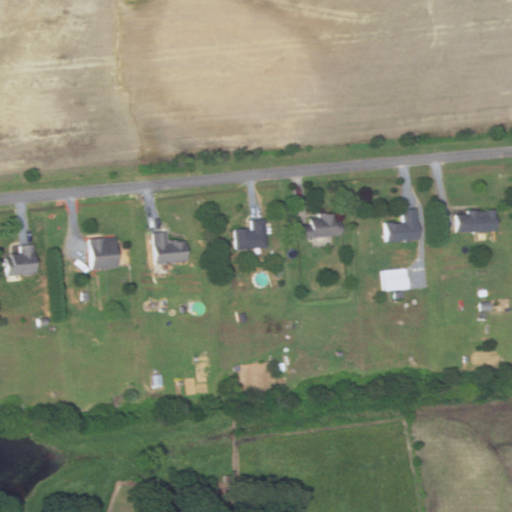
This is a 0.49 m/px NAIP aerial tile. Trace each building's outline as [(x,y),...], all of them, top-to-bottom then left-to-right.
[(383,240),(381,223),(399,222),(398,209),(413,208),(415,238),(383,240)] [(493,230),(452,230),(452,213),(465,213),(465,208),(493,208),(493,230)] [(295,238),(293,224),(306,223),(305,217),(316,216),(316,213),(329,212),(330,220),(337,220),(338,234),(295,238)] [(233,249),(231,228),(244,227),(245,230),(249,230),(248,220),(261,219),(264,245),(233,249)] [(151,263),(148,232),(164,230),(165,240),(182,238),(184,260),(151,263)] [(88,268),(85,238),(113,236),(115,266),(88,268)] [(3,275),(1,257),(6,257),(6,253),(17,252),(16,245),(30,244),(33,272),(3,275)] [(383,289),(381,269),(404,267),(406,286),(383,289)] [(401,290),(401,300),(393,301),(392,290),(401,290)] [(81,301),(80,292),(87,292),(88,300),(81,301)] [(478,302),(489,301),(490,310),(479,312),(478,302)] [(238,321),(237,312),(243,311),(245,320),(238,321)] [(46,325),(36,326),(35,318),(45,317),(46,325)] [(151,374),(160,373),(161,384),(153,385),(151,374)]
